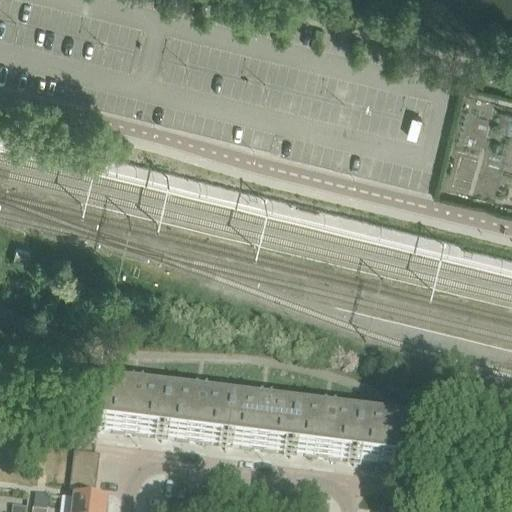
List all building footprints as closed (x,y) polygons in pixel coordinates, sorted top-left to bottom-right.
[(97,432),(160,440),(165,402),(101,394),(96,437),(97,437),(97,432)] [(160,440),(175,442),(225,448),(229,410),(165,402),(160,440)] [(225,448),(289,456),(294,418),(229,410),(225,448)] [(289,456),(354,464),(358,426),(294,418),(289,456)] [(354,464),(404,471),(417,472),(417,476),(418,476),(423,434),(358,426),(354,464)] [(99,458),(94,458),(83,456),(73,455),(71,468),(97,471),(99,458)] [(96,482),(97,471),(71,468),(70,480),(96,482)] [(94,494),(96,482),(70,480),(69,488),(69,491),(94,494)] [(73,501),(71,511),(106,511),(108,507),(105,506),(105,505),(73,501)]
